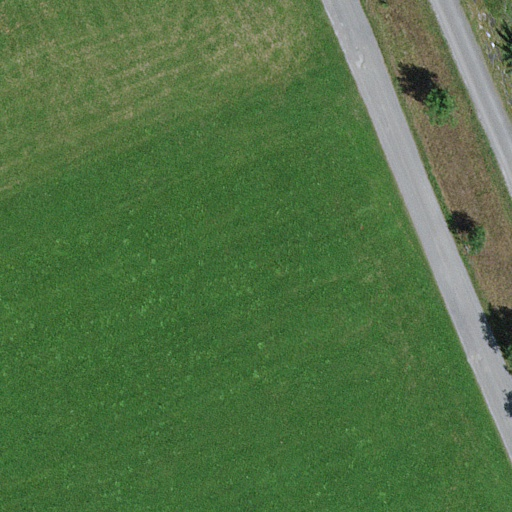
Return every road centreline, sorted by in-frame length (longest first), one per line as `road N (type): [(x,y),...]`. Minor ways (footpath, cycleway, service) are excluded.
road 1 (track): [(511,426),(337,0)]
road 2 (track): [(511,170),(441,0)]
